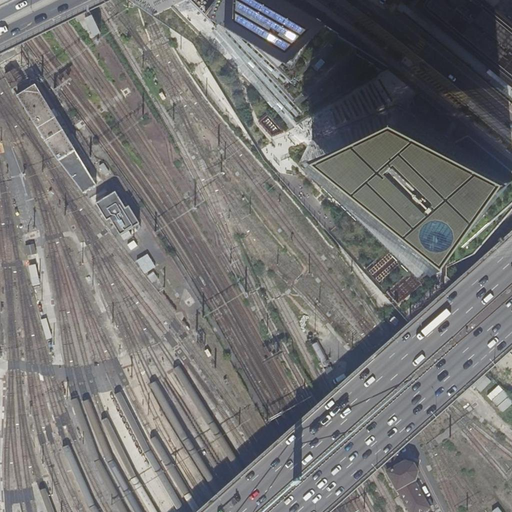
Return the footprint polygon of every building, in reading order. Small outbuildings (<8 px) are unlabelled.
[(377,75),(375,72),(376,72),(376,71),(377,71),(377,70),(377,69),(377,68),(377,67),(376,66),(375,66),(374,66),(373,66),(371,62),(375,59),(374,58),(308,18),(277,0),(189,0),(202,13),(236,47),(266,78),(288,100),(287,101),(287,102),(287,103),(287,104),(288,105),(289,105),(289,106),(290,106),(291,106),(292,105),(293,105),(307,120),(377,75)] [(511,25),(481,0),(422,0),(414,10),(511,90),(511,25)] [(0,43),(0,56),(9,52),(4,42),(0,43)] [(4,74),(13,90),(23,85),(15,69),(4,74)] [(18,96),(58,161),(76,150),(36,85),(18,96)] [(462,254),(511,207),(511,173),(468,137),(455,143),(411,114),(411,112),(410,110),(407,109),(405,111),(397,106),(312,140),(437,268),(457,249),(462,254)] [(261,122),(272,134),(281,131),(267,116),(266,117),(261,122)] [(97,184),(76,150),(58,161),(85,191),(97,184)] [(105,201),(95,207),(105,224),(107,222),(115,235),(124,230),(123,229),(126,228),(119,216),(116,218),(105,201)] [(24,246),(26,256),(37,253),(35,244),(24,246)] [(409,314),(397,304),(392,309),(403,320),(409,314)] [(440,335),(431,325),(429,325),(426,328),(426,329),(435,340),(436,340),(440,337),(440,335)] [(470,369),(461,359),(459,358),(456,362),(465,374),(466,374),(470,370),(470,369)] [(364,384),(350,393),(364,420),(375,413),(365,395),(369,393),(364,384)] [(396,489),(409,511),(422,511),(429,509),(413,480),(416,473),(412,466),(405,464),(404,465),(387,436),(372,445),(387,473),(387,474),(395,489),(396,489)] [(315,507),(286,455),(285,455),(281,459),(281,460),(309,511),(310,511),(315,508),(315,507)]
